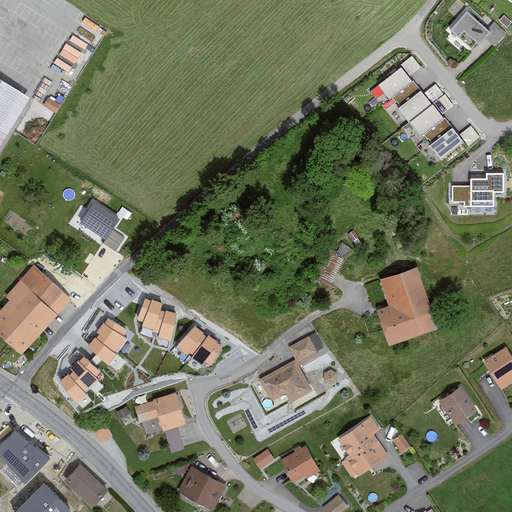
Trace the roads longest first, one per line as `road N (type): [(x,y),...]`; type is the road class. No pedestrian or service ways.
road 1 (unclassified): [(406,29),(176,225),(14,390)]
road 2 (residential): [(356,297),(306,321),(239,372),(197,387),(205,420),(229,457),(252,485),(299,511)]
road 3 (tertiary): [(14,390),(146,511)]
road 4 (residential): [(406,29),(479,121),(511,127)]
road 5 (residential): [(511,427),(389,511)]
